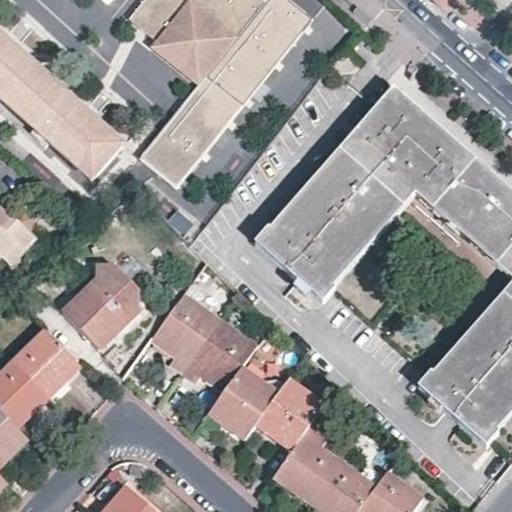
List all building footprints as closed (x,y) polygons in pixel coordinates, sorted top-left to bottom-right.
[(143,0),(127,21),(155,42),(204,81),(198,87),(140,160),(178,190),(313,20),(288,0),(143,0)] [(372,20),(359,8),(353,14),(367,26),(372,20)] [(0,37),(0,98),(92,181),(122,147),(0,37)] [(204,81),(155,42),(149,50),(198,87),(204,81)] [(349,52),(335,70),(349,80),(362,63),(349,52)] [(310,87),(298,76),(278,101),(290,112),(310,87)] [(363,146),(352,136),(269,231),(266,229),(253,244),(323,305),(335,290),(332,287),(414,195),(424,183),(430,189),(420,200),(510,279),(511,276),(511,287),(433,377),(430,374),(416,389),(486,449),(499,435),(496,432),(511,413),(511,195),(510,194),(502,203),(492,196),(501,186),(486,173),(392,89),(379,104),(359,127),(371,137),(363,146)] [(359,127),(352,136),(363,146),(371,137),(359,127)] [(424,183),(414,195),(420,200),(430,189),(424,183)] [(510,194),(501,186),(492,196),(502,203),(510,194)] [(113,212),(137,191),(131,187),(108,206),(113,212)] [(0,256),(1,257),(5,260),(19,245),(26,251),(39,237),(3,206),(0,209),(0,256)] [(192,218),(179,208),(169,221),(181,231),(192,218)] [(19,245),(5,260),(11,267),(26,251),(19,245)] [(95,285),(63,316),(98,352),(141,311),(141,295),(115,269),(96,268),(95,285)] [(185,296),(153,340),(176,356),(170,364),(183,375),(222,322),(185,296)] [(257,348),(222,322),(183,375),(195,384),(201,375),(225,392),(241,370),(257,348)] [(46,331),(13,363),(49,400),(82,368),(46,331)] [(0,412),(17,430),(49,400),(13,363),(0,376),(0,412)] [(241,370),(225,392),(208,416),(246,443),(256,428),(278,397),(241,370)] [(324,408),(289,382),(278,397),(256,428),(292,454),(310,428),(324,408)] [(17,430),(0,412),(0,467),(28,441),(17,430)] [(292,454),(273,480),(309,505),(339,464),(320,451),(328,441),(310,428),(292,454)] [(339,464),(309,505),(318,511),(360,511),(376,491),(339,464)] [(376,491),(360,511),(416,511),(423,502),(387,476),(376,491)] [(151,511),(126,490),(107,511),(151,511)]
